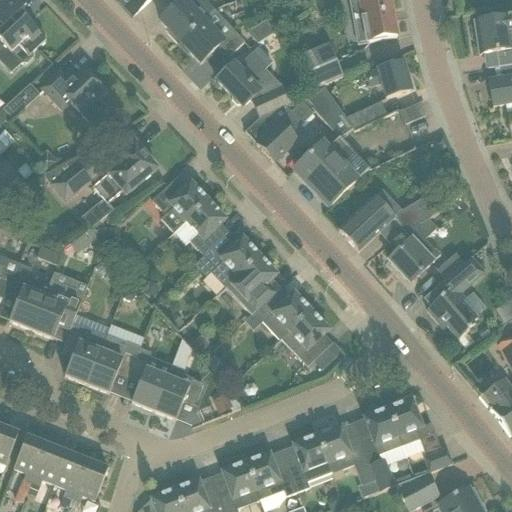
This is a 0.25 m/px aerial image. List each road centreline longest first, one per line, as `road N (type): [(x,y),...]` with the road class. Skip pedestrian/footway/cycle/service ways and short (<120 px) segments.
road 1 (residential): [(398,337),(84,0)]
road 2 (residential): [(149,460),(326,395),(398,337)]
road 3 (residential): [(511,219),(488,202),(423,42),(417,0)]
road 4 (residential): [(149,460),(132,439),(63,410),(29,361),(0,349)]
road 5 (residential): [(511,472),(398,337)]
